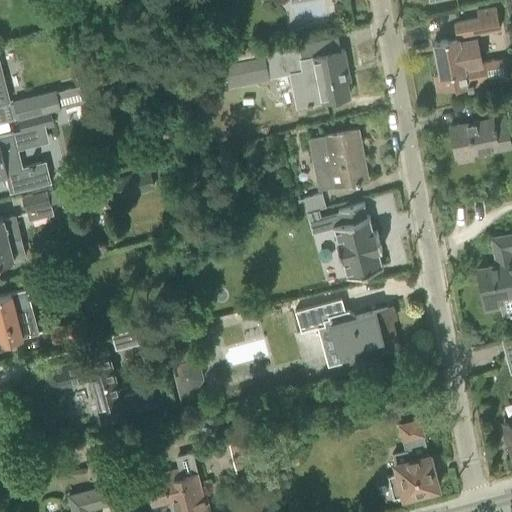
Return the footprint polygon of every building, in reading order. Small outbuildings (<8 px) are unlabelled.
[(457,38),(453,39),(433,43),(439,75),(433,76),(436,89),(455,86),(456,88),(467,86),(467,87),(473,86),(473,85),(497,80),(508,78),(504,58),(480,63),(474,33),(499,29),(494,7),(476,11),(478,18),(454,23),(457,38)] [(343,48),(338,49),(336,39),(337,39),(337,38),(270,51),(225,61),(230,85),(291,73),(292,73),(298,105),(301,105),(308,103),(308,105),(314,104),(313,102),(321,101),(329,100),(330,102),(341,100),(340,97),(349,96),(346,80),(349,80),(343,48)] [(8,100),(0,70),(0,103),(9,102),(8,100)] [(56,89),(13,101),(17,116),(50,108),(60,105),(56,89)] [(50,108),(17,116),(20,131),(53,122),(50,108)] [(505,116),(469,123),(450,127),(455,156),(456,156),(458,161),(473,158),(472,153),(511,146),(505,116)] [(358,129),(325,135),(309,138),(318,189),(368,180),(358,129)] [(175,159),(172,147),(157,151),(152,132),(140,135),(148,166),(175,159)] [(0,176),(5,175),(9,192),(7,192),(8,193),(50,183),(44,161),(21,167),(13,133),(0,136),(0,176)] [(149,170),(136,174),(140,189),(153,186),(149,170)] [(59,187),(47,190),(22,196),(25,211),(28,210),(30,218),(34,217),(35,219),(49,216),(48,214),(52,213),(50,204),(63,200),(59,187)] [(303,213),(327,206),(323,193),(299,200),(303,213)] [(369,270),(384,265),(384,264),(383,264),(379,249),(380,249),(380,248),(381,248),(381,249),(383,248),(378,231),(376,231),(377,232),(376,232),(376,231),(375,231),(371,217),(372,216),(371,215),(369,215),(366,204),(367,204),(366,202),(340,209),(341,210),(341,211),(321,216),(324,229),(335,226),(339,241),(343,259),(344,258),(348,273),(347,273),(347,275),(363,271),(369,270)] [(0,217),(0,262),(24,257),(14,216),(2,219),(1,217),(0,217)] [(511,234),(492,238),(497,265),(477,269),(485,309),(501,306),(499,296),(511,293),(511,274),(509,258),(511,257),(511,234)] [(26,288),(6,294),(0,295),(0,342),(21,337),(14,310),(31,306),(26,288)] [(296,311),(301,333),(330,325),(340,361),(397,346),(387,307),(355,316),(354,314),(347,310),(344,311),(341,299),(296,311)] [(257,309),(207,316),(210,334),(254,328),(255,339),(261,338),(257,309)] [(156,339),(189,331),(184,314),(152,322),(156,339)] [(71,323),(48,329),(53,345),(76,338),(71,323)] [(136,329),(110,336),(114,350),(140,344),(136,329)] [(511,355),(511,337),(501,341),(506,357),(511,355)] [(86,359),(64,364),(45,369),(50,389),(91,379),(102,421),(124,415),(122,410),(151,403),(145,383),(118,391),(107,351),(85,357),(86,359)] [(198,398),(196,388),(202,379),(199,367),(189,361),(187,352),(167,357),(178,402),(198,398)] [(316,416),(305,419),(308,431),(319,428),(316,416)] [(401,440),(426,433),(421,416),(396,423),(401,440)] [(259,462),(256,447),(249,419),(225,425),(236,468),(259,462)] [(511,421),(503,424),(511,456),(511,421)] [(396,472),(387,475),(393,497),(403,495),(405,495),(406,499),(418,496),(417,492),(437,487),(429,454),(427,454),(422,435),(402,440),(405,450),(392,454),(396,472)] [(109,446),(105,447),(86,452),(89,467),(99,464),(102,477),(116,473),(109,446)] [(176,458),(179,468),(145,477),(151,504),(169,499),(172,511),(205,511),(191,454),(176,458)] [(69,496),(72,511),(87,511),(86,508),(109,503),(105,486),(69,496)] [(264,511),(260,495),(234,502),(237,511),(264,511)]
